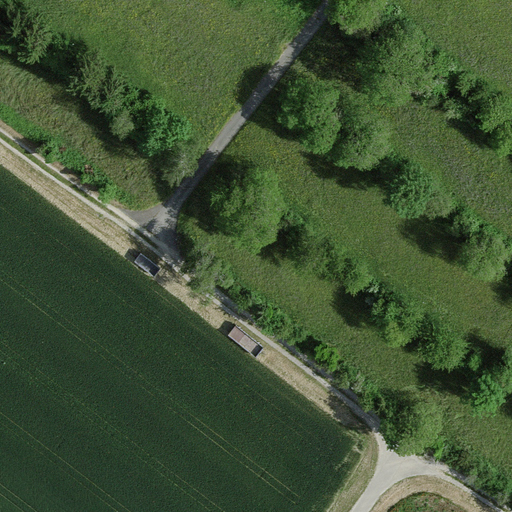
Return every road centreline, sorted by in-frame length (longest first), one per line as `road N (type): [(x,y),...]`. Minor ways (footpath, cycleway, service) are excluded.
road 1 (track): [(511,507),(220,318),(148,240),(0,132)]
road 2 (track): [(148,240),(335,0)]
